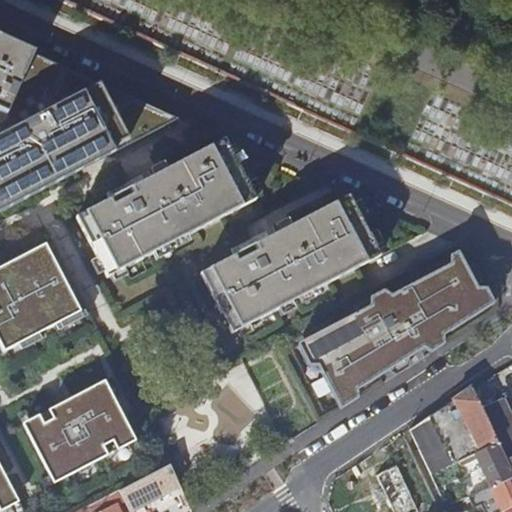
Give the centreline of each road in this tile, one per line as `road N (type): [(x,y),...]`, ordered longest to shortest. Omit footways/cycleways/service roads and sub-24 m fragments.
road 1 (residential): [(0,11),(511,240)]
road 2 (residential): [(511,341),(304,467)]
